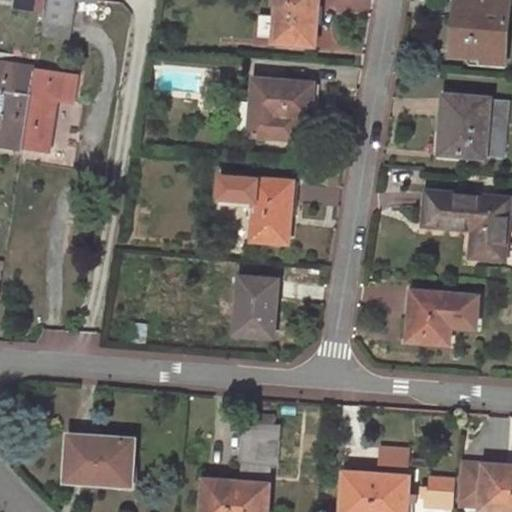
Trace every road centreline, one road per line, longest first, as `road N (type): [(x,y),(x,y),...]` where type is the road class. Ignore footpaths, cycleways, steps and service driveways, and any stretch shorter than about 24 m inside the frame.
road 1 (residential): [(396,0),(330,384)]
road 2 (residential): [(0,361),(330,384)]
road 3 (residential): [(330,384),(511,397)]
